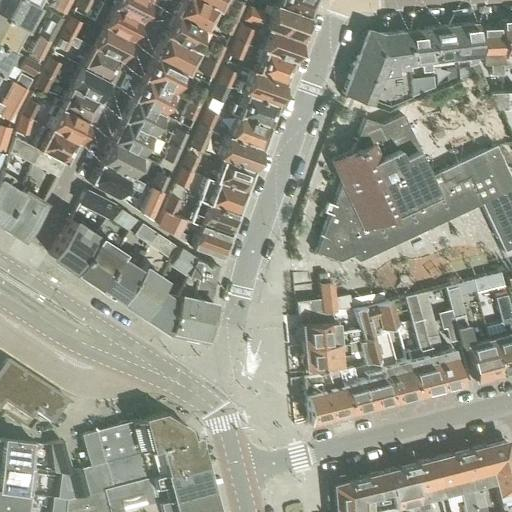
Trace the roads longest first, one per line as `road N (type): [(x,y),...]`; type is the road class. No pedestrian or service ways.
road 1 (residential): [(200,399),(221,365),(243,270),(338,0)]
road 2 (residential): [(9,269),(156,0)]
road 3 (residential): [(236,471),(510,402)]
road 4 (tertiary): [(150,357),(9,269)]
road 5 (tertiary): [(0,300),(77,349),(137,373)]
road 6 (residential): [(0,337),(73,384),(137,373)]
